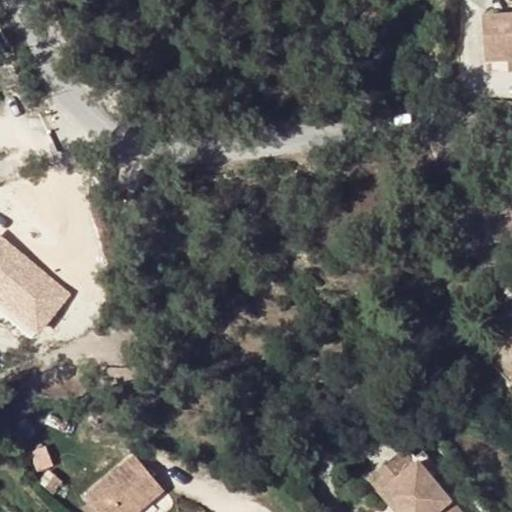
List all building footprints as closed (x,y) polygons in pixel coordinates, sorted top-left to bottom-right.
[(511,14),(485,16),(486,59),(510,58),(511,57),(511,14)] [(511,199),(498,204),(511,240),(511,199)] [(0,309),(39,335),(73,285),(0,236),(0,309)] [(414,467),(402,452),(370,478),(382,492),(414,467)] [(133,511),(158,493),(130,457),(80,496),(92,511),(133,511)] [(459,511),(418,464),(414,467),(382,492),(392,505),(398,500),(404,509),(400,511),(459,511)] [(398,500),(392,505),(398,511),(400,511),(404,509),(398,500)]
